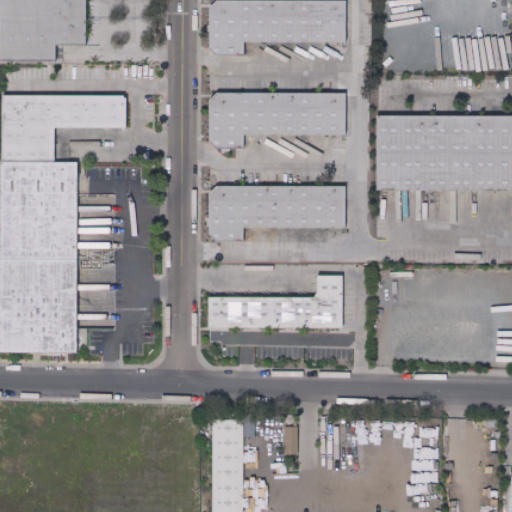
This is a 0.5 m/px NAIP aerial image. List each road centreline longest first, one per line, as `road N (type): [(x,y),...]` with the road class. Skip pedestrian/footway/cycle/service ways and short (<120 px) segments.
road 1 (residential): [(0,381),(511,392)]
road 2 (residential): [(184,0),(184,384)]
